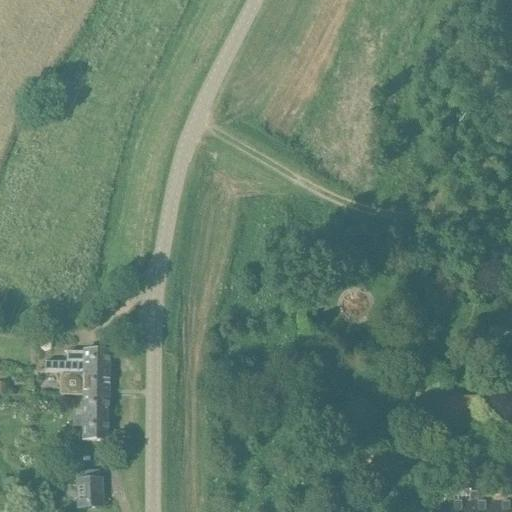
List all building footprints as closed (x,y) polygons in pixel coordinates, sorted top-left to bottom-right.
[(46,363),(45,374),(84,373),(84,374),(110,375),(110,352),(84,352),(84,353),(79,353),(79,354),(68,354),(68,363),(46,363)] [(83,397),(86,397),(109,397),(110,375),(84,374),(84,376),(59,376),(59,397),(83,396),(83,397)] [(109,397),(86,397),(83,397),(83,401),(72,400),(72,428),(83,429),(83,441),(109,442),(109,397)] [(441,431),(487,431),(486,397),(440,398),(441,431)] [(487,444),(476,444),(440,444),(440,470),(487,470),(487,469),(492,469),(492,467),(511,466),(511,447),(492,448),(492,445),(487,445),(487,444)] [(77,482),(76,482),(77,510),(103,509),(101,481),(100,481),(99,473),(77,474),(77,482)] [(445,511),(511,511),(511,494),(493,494),(492,503),(484,503),(484,504),(478,505),(478,495),(469,495),(469,505),(445,505),(445,511)]
